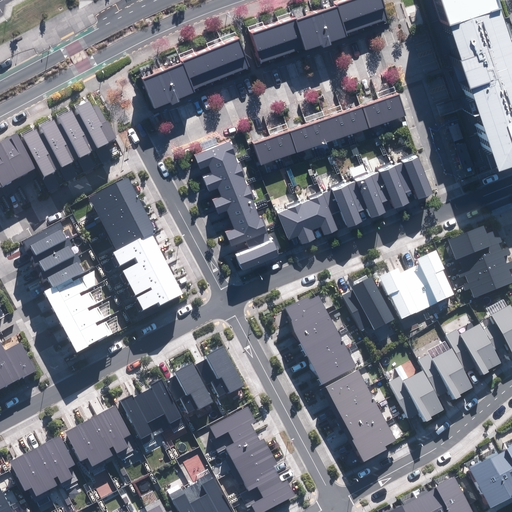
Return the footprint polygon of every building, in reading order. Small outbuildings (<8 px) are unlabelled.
[(326,0),(248,26),(259,58),(383,17),(377,0),(326,0)] [(425,0),(422,0),(416,2),(421,16),(429,12),(425,0)] [(511,75),(485,0),(432,0),(485,148),(511,138),(511,75)] [(401,30),(399,25),(354,42),(357,50),(396,35),(395,32),(401,30)] [(237,33),(139,73),(151,103),(249,63),(237,33)] [(391,49),(370,57),(374,65),(395,58),(391,49)] [(373,66),(364,70),(370,88),(380,84),(373,66)] [(392,91),(242,142),(252,171),(388,125),(387,120),(400,116),(392,91)] [(336,106),(334,97),(316,102),(318,111),(336,106)] [(22,137),(44,177),(55,171),(55,169),(62,166),(63,167),(73,162),(72,160),(79,156),(80,158),(90,153),(89,150),(98,146),(99,148),(117,138),(108,120),(106,121),(98,104),(93,106),(90,101),(77,108),(80,113),(75,116),(72,110),(58,117),(61,122),(56,125),(54,120),(41,127),(44,132),(39,135),(36,129),(22,137)] [(142,123),(144,122),(135,103),(123,109),(132,128),(135,126),(142,123)] [(142,123),(135,126),(143,141),(149,137),(142,123)] [(19,178),(34,170),(15,137),(1,144),(19,178)] [(239,267),(276,251),(270,237),(268,238),(258,216),(252,218),(245,200),(250,198),(244,183),(239,185),(236,177),(242,175),(236,162),(231,164),(228,155),(232,153),(227,140),(191,155),(196,165),(206,160),(211,172),(200,177),(205,188),(215,184),(220,196),(210,200),(214,209),(222,206),(231,228),(223,232),(228,245),(242,239),(246,247),(233,253),(239,267)] [(0,176),(5,186),(19,178),(1,144),(0,144),(0,176)] [(302,245),(316,239),(312,230),(321,227),(325,235),(338,230),(332,215),(341,211),(348,228),(363,222),(359,212),(368,208),(372,218),(386,212),(382,203),(390,199),(394,209),(409,203),(405,193),(414,190),(418,199),(433,194),(418,157),(278,214),(288,240),(299,236),(302,245)] [(124,180),(89,199),(118,251),(147,235),(153,231),(124,180)] [(49,278),(54,287),(72,278),(83,272),(79,263),(81,262),(77,254),(74,255),(71,248),(74,247),(69,238),(65,239),(61,231),(64,230),(60,222),(23,241),(28,250),(32,247),(36,255),(31,257),(35,264),(39,262),(44,272),(40,274),(44,280),(49,278)] [(470,288),(474,298),(511,282),(511,275),(510,269),(511,268),(511,260),(506,263),(503,257),(511,254),(508,248),(502,250),(499,243),(502,242),(497,230),(494,231),(493,229),(486,232),(484,226),(448,240),(456,260),(459,259),(462,269),(457,271),(460,278),(465,276),(468,283),(463,285),(465,290),(470,288)] [(147,235),(118,251),(112,254),(118,266),(132,258),(136,264),(120,272),(133,296),(148,288),(149,290),(136,298),(143,310),(156,303),(158,306),(180,294),(147,235)] [(391,294),(402,319),(454,295),(443,270),(445,269),(436,250),(417,259),(420,264),(400,273),(398,268),(380,276),(388,295),(391,294)] [(44,292),(75,353),(113,333),(107,321),(97,326),(96,322),(105,318),(99,306),(90,311),(88,308),(97,304),(91,291),(81,296),(80,293),(95,285),(95,270),(73,281),(72,278),(54,287),(44,292)] [(190,274),(178,281),(189,300),(200,294),(190,274)] [(342,295),(362,331),(372,326),(374,330),(395,319),(372,277),(351,288),(352,290),(342,295)] [(294,331),(323,384),(356,366),(319,296),(310,300),(308,296),(286,309),(293,321),(292,321),(294,331)] [(388,382),(408,418),(419,412),(425,423),(432,419),(430,417),(444,409),(437,396),(449,390),(455,400),(462,396),(460,394),(473,387),(465,371),(478,364),(484,375),(489,372),(488,370),(501,362),(494,350),(506,343),(511,352),(511,310),(509,306),(492,315),(496,323),(483,330),(480,324),(460,335),(456,329),(445,336),(453,349),(433,360),(429,354),(418,360),(424,370),(403,382),(400,376),(388,382)] [(0,337),(0,371),(8,387),(21,380),(6,349),(0,337)] [(22,341),(6,349),(21,380),(37,372),(22,341)] [(211,382),(219,396),(228,391),(229,393),(245,385),(224,345),(205,355),(207,358),(196,364),(201,375),(200,376),(192,362),(175,371),(177,376),(164,383),(162,378),(150,384),(152,388),(134,397),(133,395),(121,401),(143,444),(155,438),(151,431),(168,423),(172,430),(185,423),(173,401),(180,398),(188,412),(197,408),(198,410),(214,402),(205,385),(211,382)] [(364,462),(387,450),(385,447),(396,441),(358,370),(325,387),(354,440),(352,441),(364,462)] [(131,435),(116,406),(65,433),(80,461),(87,457),(92,467),(113,456),(109,449),(113,447),(117,454),(129,448),(124,439),(131,435)] [(252,505),(255,511),(264,511),(295,496),(287,480),(282,482),(274,466),(278,465),(264,439),(260,441),(251,424),(256,421),(248,407),(210,427),(215,438),(211,440),(218,454),(227,449),(248,489),(240,493),(247,507),(252,505)] [(76,464),(60,435),(9,462),(24,491),(32,487),(36,496),(57,485),(54,478),(58,476),(61,484),(73,477),(68,468),(76,464)] [(511,445),(469,468),(491,508),(511,496),(511,445)] [(170,495),(178,511),(231,511),(211,473),(198,479),(199,481),(183,490),(181,488),(170,495)] [(387,511),(473,511),(455,476),(387,511)] [(0,489),(0,508),(8,504),(0,490),(0,489)]
